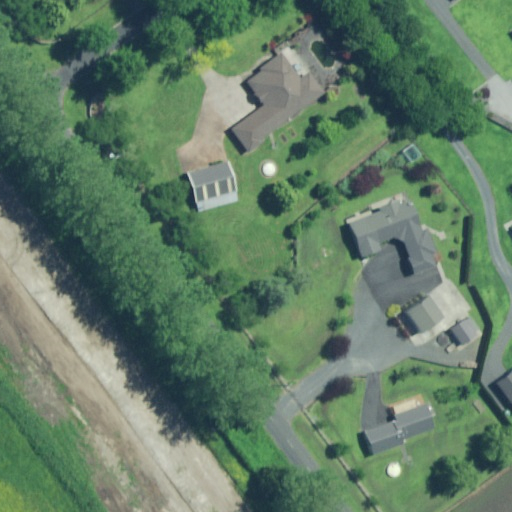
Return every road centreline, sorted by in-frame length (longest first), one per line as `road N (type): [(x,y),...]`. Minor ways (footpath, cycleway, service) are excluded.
road 1 (unclassified): [(342,511),(45,96)]
road 2 (residential): [(45,96),(178,0)]
